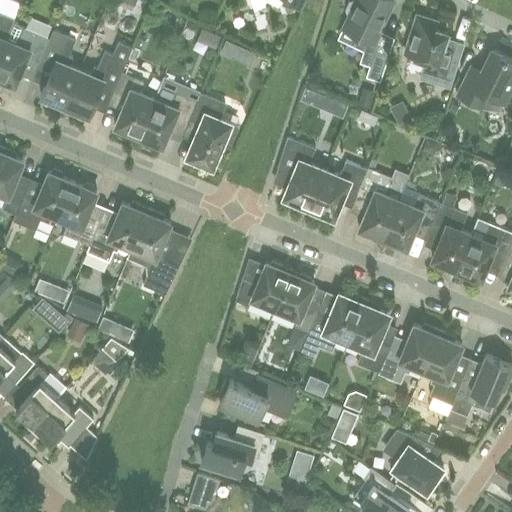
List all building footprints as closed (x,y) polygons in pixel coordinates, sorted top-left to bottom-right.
[(392,0),(355,0),(356,0),(354,0),(350,0),(349,0),(345,8),(347,12),(349,13),(342,27),(362,37),(358,46),(364,49),(360,60),(369,63),(365,75),(379,80),(388,54),(374,50),(376,44),(372,42),(392,0)] [(0,50),(5,39),(4,38),(12,18),(0,12),(0,50)] [(436,20),(417,14),(404,53),(425,60),(420,77),(449,87),(463,43),(445,37),(447,32),(434,28),(436,20)] [(38,63),(39,60),(49,36),(23,25),(15,43),(5,39),(0,50),(0,81),(5,83),(7,80),(15,83),(26,57),(38,63)] [(53,27),(49,36),(39,60),(52,65),(40,94),(64,104),(79,68),(68,63),(72,55),(68,53),(75,37),(53,27)] [(113,91),(121,71),(132,46),(118,40),(112,53),(104,49),(97,65),(93,64),(90,72),(79,68),(64,104),(88,114),(100,85),(113,91)] [(506,55),(494,49),(489,47),(479,67),(471,63),(456,94),(481,107),(487,94),(503,102),(511,84),(511,76),(511,75),(511,58),(506,55)] [(138,135),(154,96),(139,90),(143,80),(121,71),(113,91),(108,103),(121,108),(114,125),(116,126),(116,130),(125,134),(129,131),(138,135)] [(179,140),(188,118),(197,98),(175,89),(171,99),(165,101),(154,96),(138,135),(147,139),(148,143),(156,147),(160,144),(162,145),(166,134),(179,140)] [(199,91),(197,98),(188,118),(199,123),(186,155),(188,155),(187,160),(199,165),(202,161),(212,166),(223,138),(231,142),(238,124),(219,116),(225,102),(199,91)] [(307,210),(324,168),(312,163),(310,159),(315,147),(287,135),(277,168),(288,172),(286,175),(288,179),(289,180),(283,196),(294,200),(292,204),(307,210)] [(16,152),(0,145),(0,190),(8,194),(2,207),(15,212),(23,193),(26,187),(13,181),(23,159),(15,156),(16,152)] [(354,199),(357,193),(367,169),(345,160),(340,171),(336,173),(324,168),(307,210),(321,216),(323,212),(333,216),(343,194),(354,199)] [(380,241),(398,198),(387,194),(385,189),(390,176),(368,167),(367,169),(357,193),(370,199),(358,227),(366,230),(365,232),(371,236),(378,240),(380,241)] [(60,210),(72,180),(62,176),(62,171),(54,168),(50,171),(48,170),(36,199),(23,193),(15,212),(13,219),(35,228),(40,217),(43,219),(49,205),(60,210)] [(82,184),(72,180),(60,210),(70,214),(63,232),(89,243),(97,224),(100,218),(87,212),(96,190),(94,189),(94,185),(86,181),(82,184)] [(425,238),(430,227),(440,202),(418,193),(413,205),(398,198),(380,241),(383,242),(390,244),(397,246),(398,244),(406,247),(412,233),(425,238)] [(133,241),(148,207),(132,200),(130,204),(122,201),(110,230),(97,224),(89,243),(86,250),(109,259),(113,248),(117,250),(123,236),(133,241)] [(454,271),(470,233),(460,228),(466,212),(440,201),(440,202),(430,227),(442,232),(432,258),(440,261),(438,265),(454,271)] [(164,214),(148,207),(133,241),(147,246),(145,250),(148,257),(153,259),(142,283),(165,293),(184,253),(168,246),(166,251),(159,248),(170,221),(162,218),(164,214)] [(504,257),(511,236),(511,230),(488,221),(481,237),(470,233),(454,271),(470,278),(472,274),(480,278),(491,252),(504,257)] [(275,306),(291,269),(271,260),(270,263),(266,261),(257,283),(242,276),(235,299),(248,304),(251,296),(275,306)] [(311,277),(291,269),(275,306),(298,316),(295,324),(309,330),(317,310),(318,308),(305,302),(314,281),(310,279),(311,277)] [(348,340),(365,298),(351,292),(349,296),(339,291),(329,315),(317,310),(309,330),(300,350),(313,355),(319,342),(331,347),(336,335),(348,340)] [(380,304),(365,298),(348,340),(360,345),(362,349),(357,361),(378,370),(390,343),(378,338),(389,312),(378,308),(380,304)] [(78,309),(67,324),(82,335),(93,319),(78,309)] [(423,368),(439,329),(423,322),(422,326),(413,323),(403,347),(390,342),(390,343),(378,370),(377,372),(400,381),(404,371),(408,372),(412,364),(423,368)] [(455,336),(439,329),(423,368),(433,373),(430,381),(433,383),(429,394),(451,403),(463,374),(451,369),(462,343),(454,339),(455,336)] [(34,361),(22,350),(4,335),(0,339),(0,375),(3,371),(15,382),(34,361)] [(101,347),(116,360),(128,347),(111,336),(101,347)] [(463,374),(451,403),(449,407),(467,415),(471,403),(489,411),(500,385),(503,386),(511,365),(511,363),(485,353),(475,378),(463,374)] [(21,419),(29,427),(57,396),(56,396),(66,385),(50,371),(47,373),(37,364),(19,385),(28,393),(15,407),(24,415),(21,419)] [(229,379),(225,377),(219,391),(223,393),(219,402),(257,418),(264,402),(286,412),(296,390),(256,373),(251,386),(229,377),(229,379)] [(74,411),(57,396),(29,427),(38,435),(41,431),(50,439),(55,434),(68,445),(93,417),(79,405),(74,411)] [(212,442),(207,440),(201,460),(223,467),(222,471),(225,472),(229,473),(232,473),(236,473),(239,472),(243,471),(245,469),(249,467),(252,463),(254,460),(256,456),(264,432),(237,423),(233,437),(216,431),(212,442)] [(397,458),(390,469),(403,478),(405,475),(426,489),(433,480),(437,482),(444,471),(441,468),(442,466),(420,450),(418,450),(422,439),(397,428),(385,445),(385,449),(397,458)] [(374,511),(410,511),(412,509),(388,492),(395,482),(370,465),(363,476),(366,478),(353,497),(374,511)] [(219,478),(197,471),(187,502),(203,507),(214,496),(219,478)]
